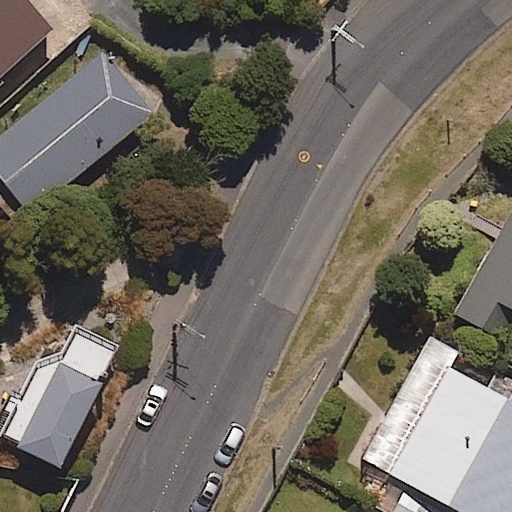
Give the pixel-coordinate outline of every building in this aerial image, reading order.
[(71,19),(53,0),(44,0),(0,40),(0,75),(4,80),(71,19)] [(153,120),(103,58),(0,141),(0,208),(13,198),(31,219),(153,120)] [(511,183),(448,306),(503,335),(511,318),(511,183)] [(108,335),(62,311),(1,429),(46,453),(108,335)] [(448,342),(421,328),(358,453),(390,469),(373,503),(391,511),(441,511),(446,504),(461,511),(511,511),(511,392),(441,356),(448,342)]
